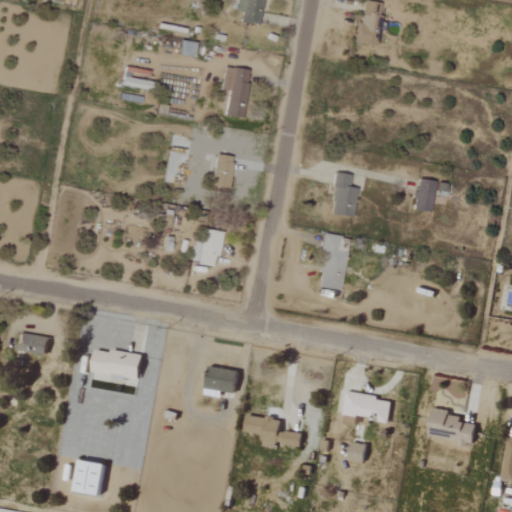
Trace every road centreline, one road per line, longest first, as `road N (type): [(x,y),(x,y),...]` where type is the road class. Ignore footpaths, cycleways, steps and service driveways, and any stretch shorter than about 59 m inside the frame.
road 1 (residential): [(511,372),(0,277)]
road 2 (residential): [(256,325),(312,0)]
